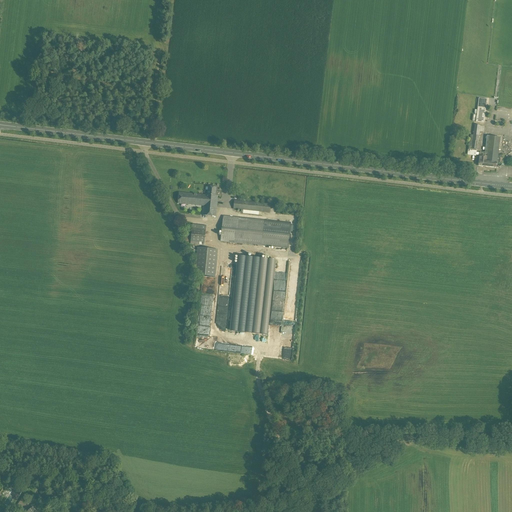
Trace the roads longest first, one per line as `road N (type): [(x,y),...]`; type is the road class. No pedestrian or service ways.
road 1 (primary): [(145,142),(511,186)]
road 2 (track): [(253,511),(301,496),(408,436),(511,437)]
road 3 (track): [(330,478),(284,442),(268,414),(258,382),(259,340)]
road 4 (primary): [(0,125),(145,142)]
